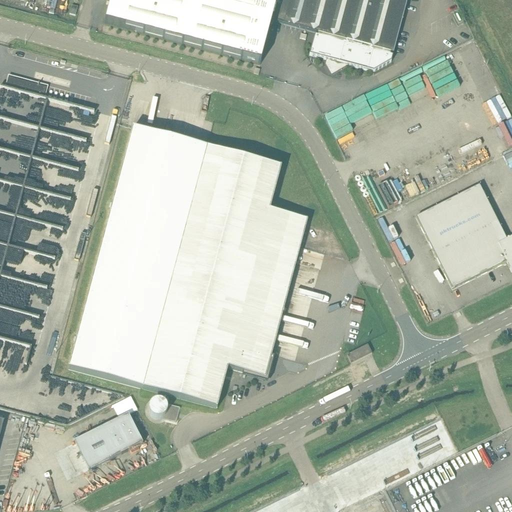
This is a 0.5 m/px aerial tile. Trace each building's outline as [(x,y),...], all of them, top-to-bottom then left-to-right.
[(61,9),(61,0),(50,0),(50,8),(61,9)] [(114,0),(108,25),(262,66),(273,22),(283,24),(283,25),(318,34),(317,37),(314,36),(309,56),(327,61),(326,66),(331,75),(341,70),(342,65),(373,73),(391,63),(393,57),(390,56),(391,54),(393,54),(407,0),(114,0)] [(75,17),(78,8),(72,6),(69,15),(75,17)] [(44,99),(46,88),(43,88),(44,86),(18,79),(17,81),(9,78),(6,88),(44,99)] [(281,169),(132,130),(68,370),(217,410),(228,369),(243,374),(242,376),(267,383),(274,358),(271,357),(307,222),(270,212),(281,169)] [(505,238),(479,187),(416,218),(452,291),(506,263),(511,273),(511,238),(510,239),(509,237),(507,237),(505,238)] [(351,365),(372,354),(367,345),(347,356),(351,365)] [(138,395),(120,403),(126,417),(144,408),(138,395)] [(163,419),(161,419),(176,423),(180,409),(165,405),(166,407),(167,408),(167,410),(167,412),(166,414),(165,416),(164,417),(163,419)] [(89,471),(142,445),(128,416),(74,443),(89,471)]
